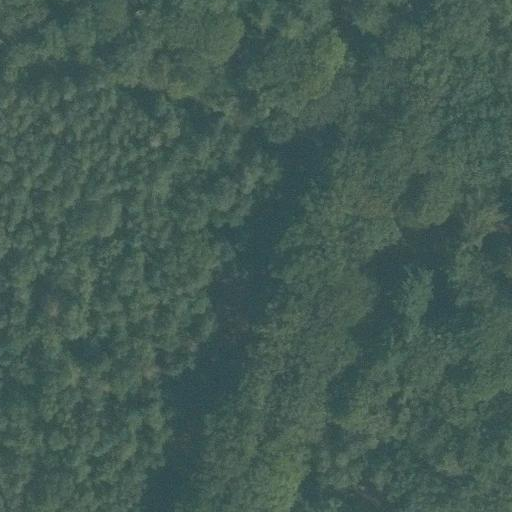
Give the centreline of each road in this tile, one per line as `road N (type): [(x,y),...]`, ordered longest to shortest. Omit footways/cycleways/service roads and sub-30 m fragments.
road 1 (track): [(431,0),(212,511)]
road 2 (track): [(99,0),(392,92),(451,91),(511,114)]
